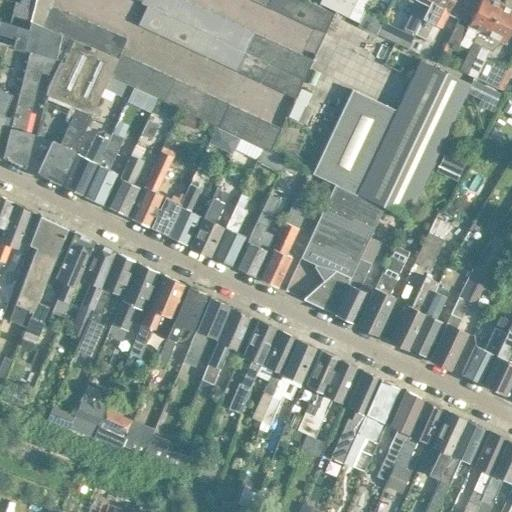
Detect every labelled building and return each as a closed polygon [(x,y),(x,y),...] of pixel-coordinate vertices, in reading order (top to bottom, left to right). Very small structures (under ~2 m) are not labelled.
[(35,0),(34,6),(31,20),(41,25),(50,3),(51,0),(35,0)] [(141,0),(141,1),(140,3),(147,6),(151,8),(154,0),(141,0)] [(162,13),(168,0),(154,0),(151,8),(158,11),(162,13)] [(173,18),(181,0),(168,0),(162,13),(167,16),(173,18)] [(184,24),(193,4),(184,0),(181,0),(173,18),(177,21),(184,24)] [(278,11),(283,0),(270,0),(268,6),(278,11)] [(290,16),(297,0),(283,0),(278,11),(290,16)] [(301,22),(310,3),(304,0),(297,0),(290,16),(301,22)] [(353,9),(357,0),(347,0),(345,5),(333,0),(321,0),(319,6),(348,20),(353,9)] [(357,0),(353,9),(348,19),(358,23),(368,0),(357,0)] [(384,22),(379,33),(398,42),(409,47),(415,33),(418,26),(431,0),(408,0),(408,1),(416,4),(403,31),(384,22)] [(431,0),(418,26),(415,33),(425,38),(433,22),(442,26),(447,14),(452,3),(454,4),(455,0),(431,0)] [(468,74),(502,4),(499,3),(498,0),(481,0),(480,0),(478,0),(473,13),(474,14),(469,24),(480,29),(460,70),(468,74)] [(50,29),(60,7),(50,3),(41,25),(50,29)] [(313,27),(322,8),(310,3),(301,22),(313,27)] [(195,29),(204,9),(193,4),(184,24),(187,25),(195,29)] [(505,5),(502,4),(468,74),(498,88),(508,67),(486,57),(496,37),(506,42),(511,31),(511,32),(511,6),(508,5),(505,5)] [(149,31),(158,11),(151,8),(147,6),(138,26),(149,31)] [(60,33),(69,11),(60,7),(50,29),(60,33)] [(334,14),(322,8),(313,27),(325,33),(334,14)] [(206,34),(214,14),(204,9),(195,29),(197,30),(206,34)] [(70,37),(79,16),(69,11),(60,33),(70,37)] [(167,16),(162,13),(158,11),(149,31),(158,36),(167,16)] [(216,39),(225,19),(214,14),(206,34),(207,34),(216,39)] [(79,41),(88,21),(80,18),(80,16),(79,16),(70,37),(79,41)] [(177,21),(173,18),(167,16),(158,36),(168,40),(177,21)] [(0,19),(0,32),(9,35),(7,43),(9,44),(14,45),(19,25),(9,23),(0,19)] [(227,44),(236,24),(225,19),(216,39),(226,43),(227,44)] [(104,88),(110,76),(117,58),(108,54),(98,50),(89,46),(79,41),(70,37),(60,33),(50,29),(41,25),(31,20),(28,28),(21,26),(19,25),(14,45),(32,50),(61,58),(64,59),(56,73),(49,87),(47,94),(71,104),(67,113),(74,116),(61,144),(52,140),(37,173),(59,183),(104,88)] [(89,46),(98,25),(88,21),(79,41),(89,46)] [(187,25),(184,24),(177,21),(168,40),(178,45),(187,25)] [(238,49),(247,29),(236,24),(227,44),(236,48),(238,49)] [(467,29),(457,24),(456,24),(448,42),(458,47),(467,29)] [(98,50),(107,29),(98,25),(89,46),(98,50)] [(197,30),(195,29),(187,25),(178,45),(187,50),(197,30)] [(107,29),(98,50),(108,54),(117,34),(107,29)] [(249,54),(258,34),(247,29),(238,49),(246,52),(249,54)] [(197,54),(207,34),(206,34),(197,30),(187,50),(197,54)] [(126,38),(117,34),(108,54),(117,58),(120,53),(126,38)] [(207,59),(216,39),(207,34),(197,54),(207,59)] [(260,59),(269,39),(258,34),(249,54),(257,58),(260,59)] [(226,43),(216,39),(207,59),(217,63),(226,43)] [(271,64),(280,44),(269,39),(260,59),(269,63),(271,64)] [(236,48),(227,44),(226,43),(217,63),(226,68),(236,48)] [(282,69),(290,50),(280,44),(271,64),(280,69),(282,69)] [(236,72),(246,52),(238,49),(236,48),(226,68),(236,72)] [(32,50),(28,65),(55,72),(61,58),(32,50)] [(293,75),(301,55),(290,50),(282,69),(292,74),(293,75)] [(257,58),(249,54),(246,52),(236,72),(248,78),(257,58)] [(121,81),(131,58),(120,53),(117,58),(110,76),(121,81)] [(303,80),(309,67),(313,60),(301,55),(293,75),(303,80)] [(132,86),(142,63),(131,58),(121,81),(132,86)] [(269,63),(260,59),(257,58),(248,78),(259,83),(269,63)] [(333,313),(370,237),(385,206),(408,217),(471,85),(420,61),(397,108),(354,88),(314,172),(335,182),(334,184),(324,206),(286,291),(289,293),(289,291),(287,290),(301,258),(317,265),(327,277),(304,297),(303,299),(333,313)] [(142,91),(153,68),(142,63),(132,86),(133,87),(142,91)] [(271,89),(280,69),(271,64),(269,63),(259,83),(271,89)] [(0,129),(4,113),(0,111),(0,100),(4,89),(13,69),(3,64),(0,71),(0,129)] [(153,96),(164,73),(153,68),(142,91),(153,96)] [(282,94),(292,74),(282,69),(280,69),(271,89),(282,94)] [(164,102),(175,78),(164,73),(153,96),(157,98),(164,102)] [(303,80),(293,75),(292,74),(282,94),(294,100),(303,80)] [(110,76),(104,88),(120,95),(126,84),(121,81),(110,76)] [(175,107),(186,83),(175,78),(164,102),(175,107)] [(14,118),(4,157),(25,166),(33,133),(26,131),(38,84),(24,80),(14,118)] [(186,112),(197,88),(186,83),(175,107),(180,109),(186,112)] [(153,96),(142,91),(133,87),(129,96),(153,107),(157,98),(153,96)] [(197,117),(208,94),(197,88),(186,112),(197,117)] [(208,122),(219,99),(208,94),(197,117),(208,122)] [(219,127),(230,104),(219,99),(208,122),(216,126),(219,127)] [(298,133),(310,104),(296,99),(285,128),(298,133)] [(229,132),(240,109),(230,104),(219,127),(229,132)] [(239,137),(250,113),(240,109),(229,132),(239,137)] [(0,154),(4,157),(14,118),(4,113),(0,129),(0,154)] [(250,142),(261,118),(250,113),(239,137),(250,142)] [(260,146),(271,123),(261,118),(250,142),(260,146)] [(270,151),(281,128),(271,123),(260,146),(270,151)] [(124,137),(112,132),(109,140),(82,194),(102,204),(117,173),(109,169),(124,137)] [(82,194),(109,140),(96,134),(85,157),(78,153),(63,185),(82,194)] [(145,148),(135,144),(106,206),(126,215),(140,186),(133,183),(146,157),(142,155),(145,148)] [(279,171),(285,160),(261,149),(256,160),(279,171)] [(166,233),(181,202),(157,191),(173,156),(161,151),(130,217),(150,226),(166,233)] [(324,206),(334,184),(324,179),(313,201),(324,206)] [(202,188),(190,183),(181,202),(166,233),(166,234),(186,243),(200,214),(192,210),(202,188)] [(478,204),(484,193),(465,183),(459,194),(478,204)] [(229,193),(217,188),(190,245),(209,254),(223,226),(215,223),(229,193)] [(279,199),(269,194),(235,267),(255,276),(273,236),(264,232),(279,199)] [(0,229),(2,230),(13,201),(0,195),(0,229)] [(248,198),(240,195),(212,256),(232,265),(245,236),(237,232),(247,209),(244,208),(248,198)] [(32,210),(13,201),(2,230),(0,236),(0,265),(1,264),(4,266),(12,246),(18,249),(32,210)] [(307,207),(293,201),(258,278),(278,287),(292,256),(286,254),(307,207)] [(40,215),(29,243),(36,246),(6,318),(26,326),(31,316),(67,228),(40,215)] [(435,218),(428,232),(437,236),(444,239),(447,232),(463,240),(467,233),(435,218)] [(58,297),(69,302),(94,240),(75,231),(56,278),(65,282),(58,297)] [(444,239),(437,236),(428,232),(414,262),(430,269),(444,239)] [(381,243),(370,237),(333,313),(353,322),(367,292),(360,288),(381,243)] [(81,337),(116,251),(98,242),(82,280),(90,283),(70,331),(81,337)] [(389,294),(409,252),(394,245),(357,325),(376,333),(393,296),(389,294)] [(134,260),(116,251),(81,337),(76,348),(91,355),(103,326),(97,323),(111,290),(120,294),(134,260)] [(137,262),(107,335),(122,341),(136,307),(143,310),(158,271),(137,262)] [(450,369),(462,342),(467,333),(459,330),(471,304),(476,307),(490,278),(474,270),(432,360),(450,369)] [(151,330),(154,331),(164,336),(185,284),(162,274),(136,339),(146,343),(151,330)] [(407,348),(436,287),(438,283),(425,277),(411,307),(406,305),(389,340),(407,348)] [(188,287),(159,361),(167,365),(177,340),(181,340),(185,339),(189,336),(192,330),(206,295),(188,287)] [(448,292),(436,287),(407,348),(426,357),(442,322),(435,319),(448,292)] [(63,316),(69,302),(58,297),(52,312),(63,316)] [(210,297),(184,362),(196,368),(209,336),(215,339),(228,305),(210,297)] [(209,364),(204,380),(214,385),(229,347),(236,350),(250,315),(232,308),(209,364)] [(35,344),(44,321),(31,316),(26,326),(21,339),(35,344)] [(483,384),(511,321),(500,316),(484,350),(474,345),(461,374),(483,384)] [(258,320),(243,354),(253,359),(232,404),(241,408),(277,328),(258,320)] [(505,395),(511,380),(511,362),(508,360),(511,351),(511,321),(483,384),(505,395)] [(261,421),(262,420),(297,338),(280,330),(265,365),(273,369),(252,417),(261,421)] [(316,347),(297,338),(262,420),(270,424),(291,377),(301,382),(316,347)] [(315,415),(339,358),(322,350),(307,385),(315,389),(306,411),(315,415)] [(0,379),(4,382),(13,360),(4,357),(0,367),(0,379)] [(357,366),(339,358),(315,415),(323,419),(332,397),(342,402),(357,366)] [(356,433),(381,379),(363,370),(348,405),(356,409),(349,424),(347,423),(332,457),(344,463),(356,433)] [(399,387),(381,379),(356,433),(344,463),(353,467),(366,438),(374,442),(399,387)] [(111,396),(88,385),(75,414),(99,425),(111,396)] [(394,466),(423,399),(406,391),(391,425),(398,428),(377,476),(387,480),(394,466)] [(441,408),(423,399),(394,466),(387,480),(385,486),(401,494),(410,474),(404,471),(418,438),(426,442),(441,408)] [(439,478),(465,419),(448,411),(433,445),(439,448),(428,473),(439,478)] [(483,428),(465,419),(439,478),(428,502),(438,506),(460,458),(468,462),(483,428)] [(119,449),(123,434),(71,420),(67,435),(119,449)] [(474,511),(481,498),(507,439),(489,431),(474,465),(482,469),(462,511),(474,511)] [(148,455),(153,442),(132,434),(127,447),(148,455)] [(511,476),(511,441),(507,439),(481,498),(491,503),(503,478),(510,482),(511,476)] [(172,464),(177,451),(153,442),(148,455),(172,464)] [(196,474),(201,461),(177,451),(172,464),(196,474)] [(219,468),(201,461),(196,474),(214,481),(219,468)] [(481,498),(474,511),(487,511),(491,503),(481,498)]
